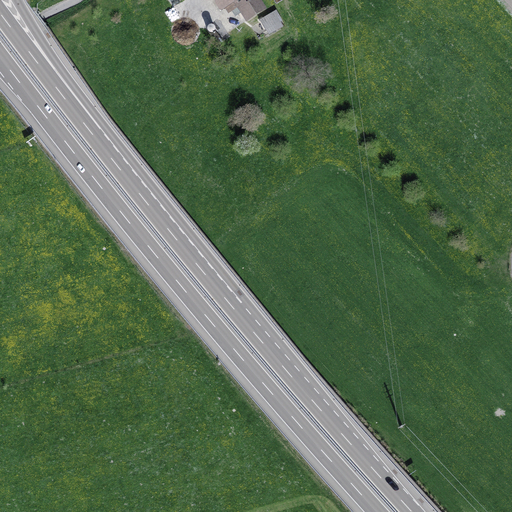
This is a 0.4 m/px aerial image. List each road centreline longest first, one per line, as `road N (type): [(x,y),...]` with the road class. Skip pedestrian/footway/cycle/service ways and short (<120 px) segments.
road 1 (motorway): [(0,58),(204,315),(376,511)]
road 2 (motorway): [(412,511),(84,124)]
road 3 (motorway): [(84,124),(16,0)]
road 4 (motorway): [(84,124),(0,12)]
